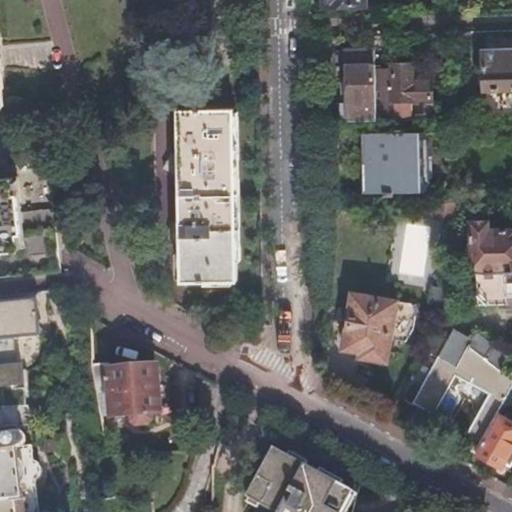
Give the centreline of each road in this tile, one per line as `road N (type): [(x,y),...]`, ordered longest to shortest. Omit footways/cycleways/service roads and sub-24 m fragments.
road 1 (residential): [(284,0),(298,396)]
road 2 (residential): [(508,511),(298,396)]
road 3 (residential): [(298,396),(95,280)]
